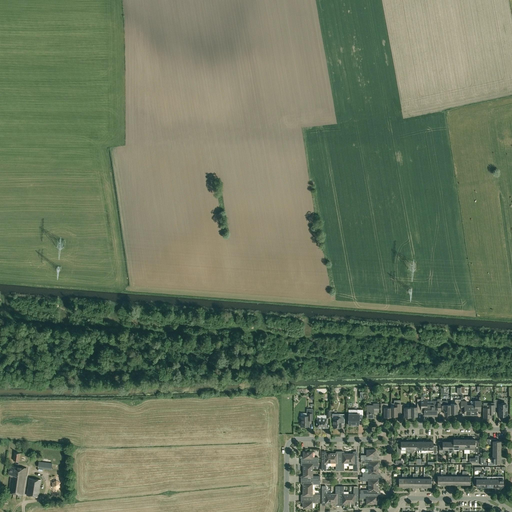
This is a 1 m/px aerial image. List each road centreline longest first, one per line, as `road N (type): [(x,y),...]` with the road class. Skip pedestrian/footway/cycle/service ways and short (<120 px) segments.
road 1 (residential): [(286,511),(291,441),(370,440),(381,432)]
road 2 (residential): [(511,427),(381,432)]
